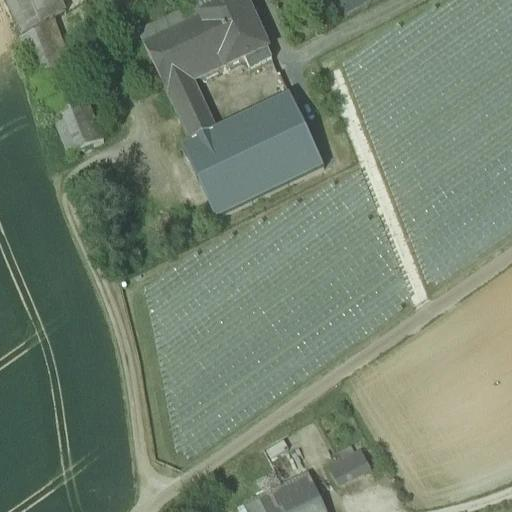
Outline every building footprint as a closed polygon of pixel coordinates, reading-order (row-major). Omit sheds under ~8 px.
[(69,0),(14,0),(81,160),(128,140),(69,0)] [(159,51),(238,228),(343,181),(306,99),(232,132),(215,93),(288,61),(263,5),(159,51)] [(276,103),(276,80),(266,80),(266,102),(276,103)] [(282,443),(264,453),(269,461),(286,452),(282,443)] [(336,491),(369,474),(358,452),(325,469),(336,491)] [(334,511),(322,483),(256,511),(334,511)]
